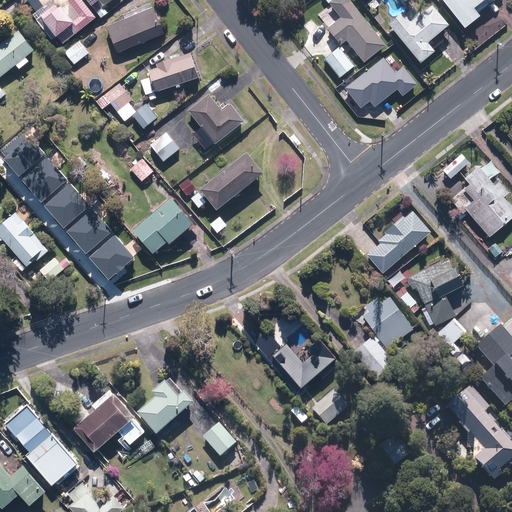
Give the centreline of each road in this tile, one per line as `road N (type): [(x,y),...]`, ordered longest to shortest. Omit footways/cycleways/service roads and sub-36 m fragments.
road 1 (tertiary): [(364,178),(212,286),(0,360)]
road 2 (residential): [(221,0),(364,178)]
road 3 (tertiary): [(511,63),(364,178)]
